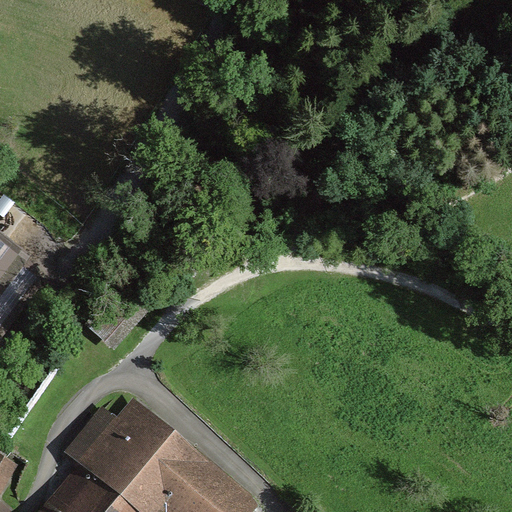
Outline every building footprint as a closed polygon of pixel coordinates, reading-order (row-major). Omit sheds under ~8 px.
[(273,218),(243,201),(225,231),(255,249),(273,218)] [(0,240),(0,287),(23,260),(0,240)] [(116,289),(88,325),(116,348),(145,312),(116,289)] [(82,468),(44,511),(235,511),(243,504),(127,407),(113,424),(97,410),(62,451),(82,468)] [(0,511),(0,483),(13,465),(0,457),(0,511)]
